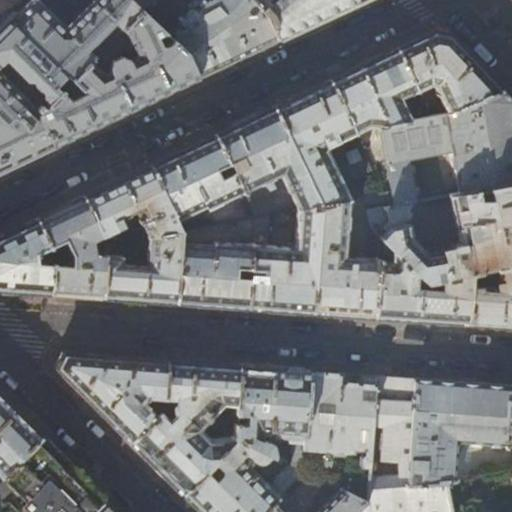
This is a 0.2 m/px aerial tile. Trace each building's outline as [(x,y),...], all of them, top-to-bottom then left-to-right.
[(129,0),(29,0),(19,10),(16,8),(0,23),(0,169),(51,146),(35,113),(37,111),(0,73),(0,71),(6,69),(11,64),(24,77),(29,77),(42,89),(42,95),(48,100),(89,59),(121,26),(138,8),(129,0)] [(129,0),(138,8),(141,12),(153,0),(129,0)] [(234,59),(277,39),(264,14),(250,0),(197,0),(178,18),(179,23),(166,36),(170,39),(185,53),(197,76),(234,59)] [(250,0),(264,14),(277,39),(328,15),(359,0),(250,0)] [(162,32),(141,12),(138,8),(121,26),(123,27),(122,29),(134,55),(127,59),(123,56),(120,56),(119,55),(110,59),(110,61),(108,63),(107,65),(107,68),(101,71),(89,59),(48,100),(37,111),(35,113),(51,146),(104,121),(172,89),(197,76),(185,53),(170,39),(158,44),(155,35),(162,32)] [(433,31),(396,49),(416,90),(428,84),(433,86),(445,112),(500,89),(448,34),(439,33),(433,31)] [(358,67),(329,80),(353,132),(367,126),(379,128),(409,121),(400,98),(416,90),(396,49),(358,67)] [(299,94),(273,107),(319,204),(349,199),(325,146),(353,132),(329,80),(299,94)] [(511,103),(511,101),(500,89),(445,112),(409,121),(379,128),(391,191),(392,200),(393,205),(414,201),(417,201),(410,158),(449,151),(457,193),(511,182),(511,103)] [(235,125),(214,135),(242,192),(268,179),(271,185),(277,183),(274,177),(280,174),(297,208),(319,204),(273,107),(235,125)] [(178,152),(150,165),(176,220),(204,207),(206,209),(242,192),(214,135),(178,152)] [(108,184),(83,196),(102,235),(117,228),(114,220),(136,210),(147,236),(181,230),(176,220),(150,165),(108,184)] [(511,182),(457,193),(448,195),(454,224),(456,223),(460,242),(451,243),(451,246),(424,251),(409,236),(406,223),(414,201),(393,205),(364,211),(369,223),(372,230),(379,237),(414,271),(424,280),(439,278),(470,272),(482,270),(495,267),(511,264),(511,182)] [(365,205),(392,200),(391,191),(363,196),(365,205)] [(56,209),(36,218),(53,253),(61,250),(63,254),(66,255),(70,253),(71,254),(70,259),(53,257),(50,292),(73,294),(102,296),(105,254),(95,254),(91,240),(102,235),(83,196),(56,209)] [(344,255),(349,199),(319,204),(311,311),(339,313),(372,316),(377,260),(378,254),(379,237),(372,230),(369,223),(367,258),(344,255)] [(311,311),(319,204),(297,208),(293,248),(266,245),(268,214),(253,216),(246,306),(274,308),(311,311)] [(212,244),(180,241),(175,301),(213,304),(246,306),(253,216),(238,219),(237,234),(242,234),(247,237),(246,244),(212,241),(212,244)] [(53,257),(53,253),(36,218),(21,226),(0,235),(0,288),(21,290),(50,292),(53,257)] [(180,241),(181,230),(147,236),(146,236),(144,265),(121,264),(121,255),(105,254),(102,296),(138,298),(175,301),(180,241)] [(414,271),(379,237),(378,254),(390,255),(390,261),(377,260),(372,316),(418,319),(466,322),(470,272),(439,278),(438,289),(413,287),(414,271)] [(511,264),(495,267),(498,287),(480,285),(482,270),(470,272),(466,322),(498,325),(511,325),(511,264)] [(147,396),(163,397),(165,360),(62,353),(56,367),(92,402),(129,440),(155,415),(141,402),(147,396)] [(202,363),(165,360),(163,397),(162,408),(155,415),(129,440),(152,463),(181,492),(236,437),(233,436),(209,439),(198,427),(223,403),(235,403),(238,366),(202,363)] [(265,368),(238,366),(235,403),(235,411),(246,413),(245,422),(234,421),(233,436),(236,437),(270,453),(273,455),(270,443),(269,440),(267,439),(260,438),(261,431),(297,434),(296,440),(293,441),(292,444),(290,463),(301,468),(303,448),(308,371),(265,368)] [(321,372),(308,371),(303,448),(350,452),(353,452),(353,450),(362,450),(362,453),(359,455),(358,463),(361,466),(367,466),(368,457),(370,425),(374,376),(360,374),(359,383),(340,382),(341,373),(321,372)] [(390,377),(374,376),(370,425),(381,426),(379,458),(368,457),(367,466),(364,499),(351,511),(449,511),(445,482),(406,483),(413,378),(390,377)] [(511,385),(458,382),(413,378),(406,483),(445,482),(453,480),(457,441),(511,445),(511,385)] [(1,396),(0,395),(0,474),(39,435),(1,396)] [(63,459),(39,435),(0,474),(0,502),(7,496),(16,506),(21,502),(31,511),(89,511),(103,499),(63,459)] [(267,458),(270,453),(236,437),(181,492),(200,511),(259,511),(275,496),(302,469),(301,468),(290,463),(289,463),(272,479),(273,482),(270,485),(253,468),(251,468),(247,464),(252,458),(257,461),(260,461),(264,460),(267,458)] [(511,511),(511,468),(453,480),(445,482),(449,511),(511,511)] [(351,511),(364,499),(341,488),(316,511),(290,511),(288,509),(288,508),(275,496),(259,511),(351,511)] [(116,511),(103,499),(89,511),(116,511)]
